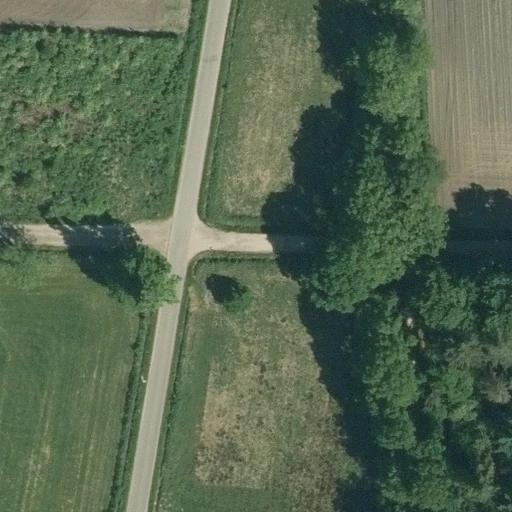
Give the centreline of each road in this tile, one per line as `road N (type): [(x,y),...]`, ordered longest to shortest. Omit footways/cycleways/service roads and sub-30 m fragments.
road 1 (unclassified): [(138,511),(219,0)]
road 2 (track): [(511,255),(179,241)]
road 3 (track): [(0,233),(179,241)]
